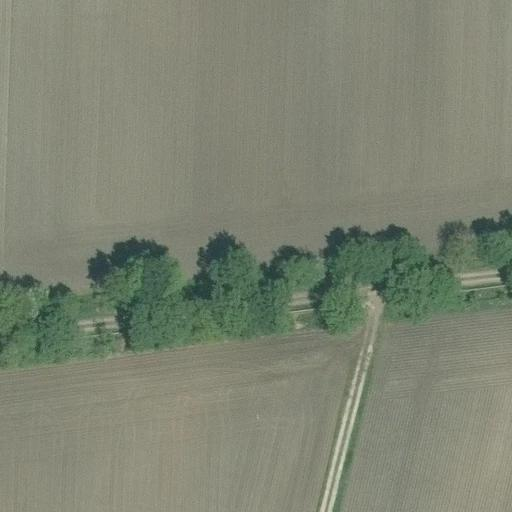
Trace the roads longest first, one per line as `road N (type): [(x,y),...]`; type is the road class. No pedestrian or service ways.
road 1 (track): [(511,267),(0,327)]
road 2 (track): [(375,283),(328,511)]
